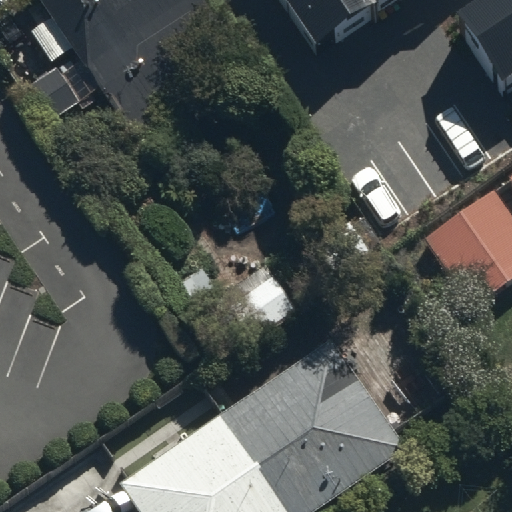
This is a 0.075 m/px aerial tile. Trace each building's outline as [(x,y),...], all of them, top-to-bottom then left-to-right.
[(234,65),(190,0),(30,0),(52,32),(31,46),(59,87),(74,77),(127,158),(161,135),(152,121),(234,65)] [(276,0),(317,58),(402,0),(276,0)] [(511,0),(509,0),(463,33),(509,99),(511,96),(511,0)] [(455,202),(405,131),(345,173),(396,244),(455,202)] [(0,244),(32,224),(16,198),(0,208),(0,244)] [(511,223),(499,203),(424,250),(472,326),(511,300),(511,223)] [(205,279),(173,300),(208,350),(239,329),(205,279)] [(346,511),(409,468),(336,363),(127,507),(130,511),(346,511)]
